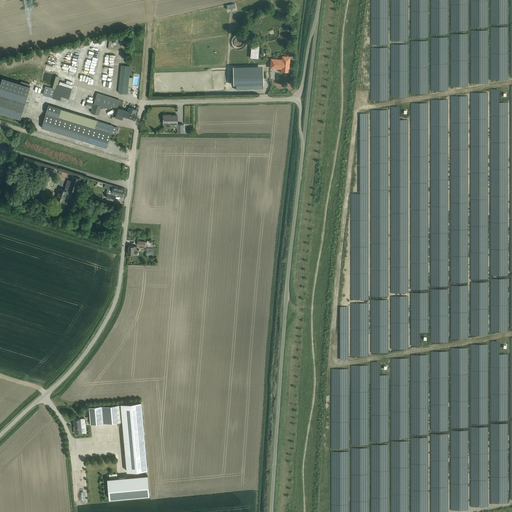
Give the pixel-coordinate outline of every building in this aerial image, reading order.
[(234,12),(242,15),(244,11),(239,9),(240,8),(237,6),(234,12)] [(96,42),(96,50),(104,50),(104,42),(96,42)] [(252,45),(251,58),(259,58),(260,46),(252,45)] [(290,57),(285,57),(283,57),(283,60),(272,59),(271,67),(281,68),(282,68),(282,71),(279,71),(286,72),(287,72),(289,71),(290,57)] [(130,66),(130,63),(126,63),(125,65),(121,65),(118,93),(127,94),(130,66)] [(108,76),(107,78),(111,79),(112,74),(107,74),(108,66),(104,65),(103,76),(108,76)] [(90,69),(88,79),(85,79),(83,85),(86,85),(86,83),(89,83),(91,77),(93,70),(90,69)] [(233,70),(234,80),(234,85),(264,84),(264,69),(233,70)] [(57,72),(52,88),(55,89),(52,98),(60,100),(61,96),(69,99),(72,88),(56,83),(59,73),(57,72)] [(0,112),(20,119),(25,103),(30,86),(2,78),(0,85),(0,112)] [(107,83),(106,86),(102,85),(100,90),(108,92),(109,87),(110,84),(107,83)] [(119,100),(97,93),(91,112),(99,115),(101,106),(110,108),(110,106),(117,108),(119,100)] [(113,126),(108,124),(97,121),(97,120),(48,105),(41,128),(106,147),(111,133),(115,134),(118,127),(113,126)] [(127,111),(118,108),(115,118),(122,120),(123,116),(134,119),(136,110),(129,107),(127,111)] [(163,123),(168,123),(177,123),(177,115),(163,115),(163,114),(163,123)] [(56,199),(58,200),(58,201),(60,202),(62,201),(64,202),(66,195),(67,195),(68,191),(67,191),(68,187),(76,190),(78,183),(80,178),(73,176),(70,182),(67,181),(64,190),(59,188),(56,199)] [(105,184),(104,186),(104,187),(107,188),(106,193),(107,193),(106,198),(114,200),(115,196),(114,195),(115,193),(123,195),(124,189),(105,184)] [(137,246),(133,246),(128,245),(127,254),(138,255),(139,249),(136,249),(137,246)] [(147,470),(141,402),(101,406),(89,407),(90,424),(102,423),(122,421),(127,471),(147,470)] [(82,426),(81,426),(81,423),(85,423),(84,418),(80,418),(74,419),(74,422),(73,422),(74,433),(82,433),(82,426)] [(147,475),(107,478),(109,499),(149,495),(147,475)]
